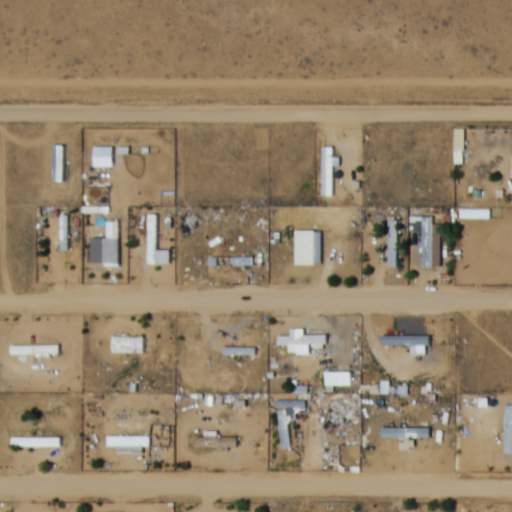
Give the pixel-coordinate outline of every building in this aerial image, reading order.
[(327,143),(340,143),(341,192),(328,192),(327,143)] [(20,144),(33,144),(34,194),(22,194),(20,144)] [(65,211),(75,211),(76,247),(67,247),(65,211)] [(151,212),(162,212),(162,245),(176,245),(177,261),(151,261),(151,212)] [(427,217),(437,217),(437,221),(447,221),(447,264),(428,264),(427,217)] [(113,219),(124,219),(126,262),(109,263),(108,234),(113,233),(113,219)] [(399,220),(390,220),(390,267),(399,267),(399,220)] [(394,220),(406,220),(406,263),(395,263),(394,220)] [(302,227),(329,227),(329,260),(302,260),(302,227)] [(214,253),(215,263),(260,261),(259,252),(214,253)] [(253,257),(211,258),(211,269),(214,269),(214,278),(233,278),(233,266),(253,266),(253,257)] [(388,332),(388,342),(421,342),(421,349),(431,349),(431,342),(435,342),(435,333),(388,332)] [(113,338),(119,338),(119,333),(151,333),(151,348),(118,349),(118,343),(113,343),(113,338)] [(281,345),(291,345),(291,352),(309,352),(309,346),(328,346),(328,335),(281,335),(281,345)] [(228,345),(254,349),(255,343),(229,338),(228,345)] [(17,342),(17,350),(51,350),(51,352),(56,352),(57,350),(67,350),(67,342),(17,342)] [(282,397),(282,403),(300,403),(300,410),(308,410),(308,404),(312,404),(312,397),(282,397)] [(283,453),(292,453),(292,404),(283,404),(283,453)] [(388,423),(435,423),(435,434),(419,435),(419,446),(408,446),(408,435),(388,435),(388,423)] [(114,443),(126,443),(125,448),(149,448),(149,442),(156,442),(156,433),(114,432),(114,443)] [(202,432),(202,440),(245,443),(246,435),(202,432)] [(19,435),(19,444),(69,443),(69,435),(19,435)] [(236,446),(236,438),(198,438),(198,446),(236,446)]
